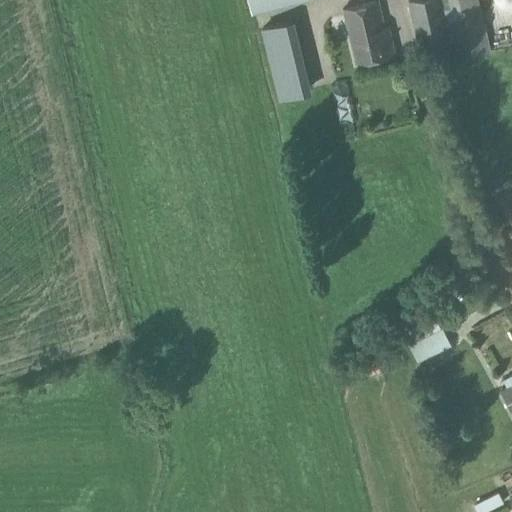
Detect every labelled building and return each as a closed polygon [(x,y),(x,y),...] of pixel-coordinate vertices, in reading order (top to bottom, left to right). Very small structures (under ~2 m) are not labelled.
[(286,0),(250,0),(253,8),(286,0)] [(490,52),(478,0),(408,0),(407,0),(419,48),(449,41),(453,61),(490,52)] [(395,54),(389,25),(383,27),(378,1),(343,9),(354,62),(395,54)] [(418,360),(449,344),(440,327),(409,344),(418,360)] [(353,373),(356,390),(385,385),(382,367),(353,373)] [(511,374),(503,379),(507,386),(499,390),(511,416),(511,374)]
